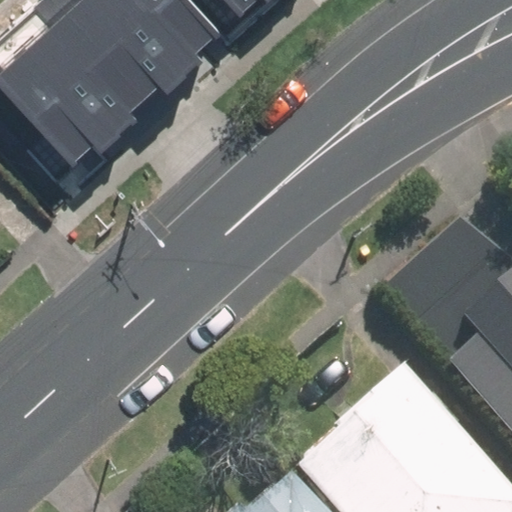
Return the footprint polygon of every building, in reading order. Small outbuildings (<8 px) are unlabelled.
[(63,0),(0,56),(0,88),(66,163),(207,37),(173,0),(63,0)] [(211,0),(235,26),(264,0),(211,0)] [(448,357),(511,429),(511,276),(464,319),(475,332),(448,357)] [(509,511),(511,511),(511,495),(399,368),(291,464),(333,511),(509,511)] [(322,511),(287,472),(243,511),(241,511),(232,501),(219,511),(322,511)]
